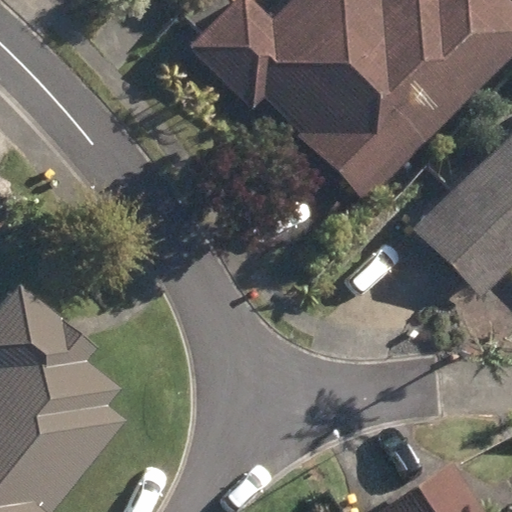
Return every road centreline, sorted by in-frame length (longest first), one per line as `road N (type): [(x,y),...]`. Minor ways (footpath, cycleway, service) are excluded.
road 1 (residential): [(234,393),(210,309),(93,144),(0,42)]
road 2 (residential): [(430,382),(234,393)]
road 3 (residential): [(194,511),(235,447),(234,393)]
